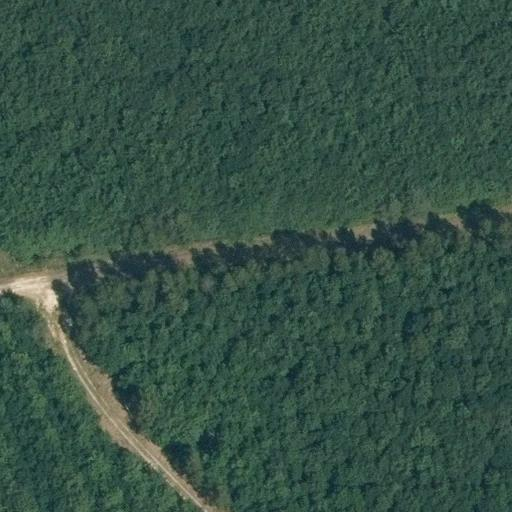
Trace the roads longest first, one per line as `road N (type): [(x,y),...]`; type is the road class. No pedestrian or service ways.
road 1 (track): [(42,274),(511,206)]
road 2 (track): [(196,511),(124,443),(73,374),(49,326),(42,274)]
